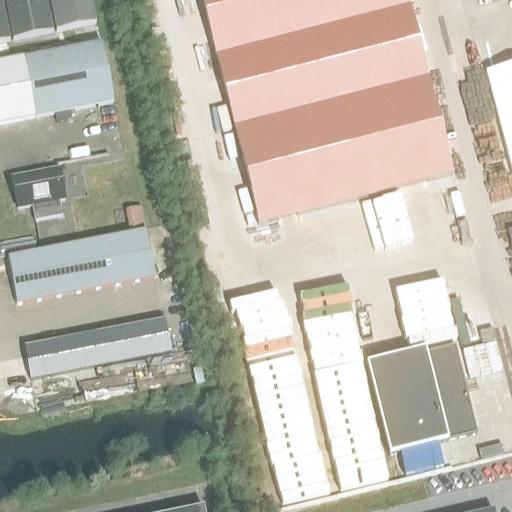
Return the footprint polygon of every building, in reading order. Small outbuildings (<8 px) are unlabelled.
[(3,0),(12,43),(52,34),(44,0),(3,0)] [(48,0),(55,34),(95,26),(89,0),(48,0)] [(198,0),(257,227),(452,177),(406,0),(198,0)] [(0,45),(9,43),(0,1),(0,45)] [(22,60),(34,120),(112,104),(100,45),(22,60)] [(65,203),(59,170),(9,179),(15,212),(31,209),(34,223),(61,218),(59,204),(65,203)] [(123,210),(127,228),(144,224),(140,206),(123,210)] [(7,259),(16,307),(154,280),(144,233),(7,259)] [(166,344),(29,372),(35,403),(173,376),(166,344)] [(424,351),(365,366),(388,458),(476,436),(454,348),(425,355),(424,351)] [(0,407),(16,404),(14,394),(0,397),(0,407)]
